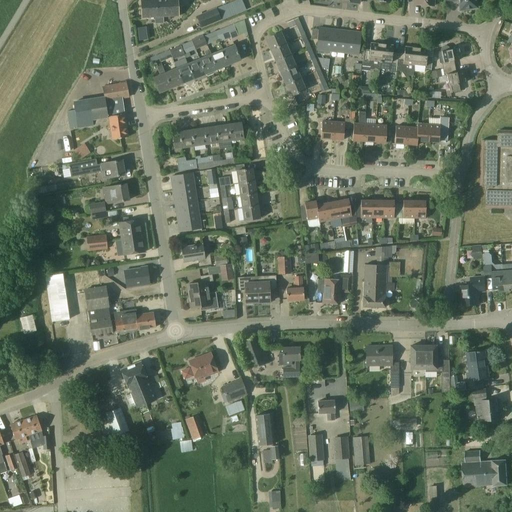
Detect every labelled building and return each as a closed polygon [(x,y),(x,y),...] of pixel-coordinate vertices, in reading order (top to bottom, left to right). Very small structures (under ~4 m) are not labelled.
[(154,18),(154,24),(163,24),(163,17),(178,17),(177,0),(140,0),(142,19),(154,18)] [(241,0),(238,0),(217,8),(222,20),(246,10),(241,0)] [(459,0),(460,10),(476,8),(475,0),(444,0),(444,1),(453,2),(453,0),(459,0)] [(216,9),(197,17),(201,28),(220,20),(216,9)] [(233,25),(215,32),(217,37),(224,34),(224,35),(229,34),(231,40),(238,37),(233,25)] [(295,27),(301,38),(305,36),(300,25),(295,27)] [(137,27),(138,40),(149,39),(148,27),(137,27)] [(319,31),(319,29),(316,51),(323,51),(323,49),(330,50),(330,52),(333,30),(326,29),(326,32),(319,31)] [(339,31),(333,30),(330,52),(331,52),(331,50),(338,50),(338,53),(344,54),(346,32),(346,34),(339,33),(339,31)] [(215,32),(203,37),(206,45),(218,41),(217,37),(215,32)] [(346,32),(344,54),(350,54),(350,52),(357,53),(357,55),(358,55),(360,33),(353,32),(353,35),(346,34),(346,32)] [(266,39),(271,51),(285,45),(280,33),(266,39)] [(301,38),(305,50),(310,47),(305,36),(301,38)] [(203,37),(192,42),(195,50),(206,45),(203,37)] [(180,46),(182,50),(184,55),(195,50),(192,42),(180,46)] [(382,45),(370,43),(369,51),(363,50),(362,62),(368,63),(368,64),(373,70),(376,68),(379,68),(382,45)] [(271,51),(275,62),(290,56),(285,45),(271,51)] [(393,46),(382,45),(379,68),(389,70),(389,72),(396,73),(396,72),(396,70),(398,54),(392,53),(393,46)] [(184,55),(182,50),(180,46),(169,51),(170,55),(172,60),(184,55)] [(234,46),(222,50),(228,65),(240,61),(234,46)] [(441,64),(442,70),(455,67),(453,61),(461,59),(458,48),(449,50),(448,48),(446,46),(442,47),(440,50),(441,52),(437,53),(439,64),(441,64)] [(305,50),(310,61),(315,59),(310,47),(305,50)] [(404,54),(398,54),(396,70),(402,70),(407,78),(410,76),(412,76),(416,48),(405,47),(404,54)] [(412,76),(413,76),(413,72),(424,73),(424,69),(431,70),(432,57),(426,57),(427,50),(416,48),(412,76)] [(209,51),(216,70),(218,70),(218,72),(224,70),(223,67),(228,65),(222,50),(211,55),(209,51)] [(157,55),(159,60),(160,63),(168,60),(166,57),(170,55),(169,51),(157,55)] [(206,57),(199,60),(205,75),(206,75),(207,77),(213,74),(212,72),(216,70),(209,51),(204,53),(206,57)] [(146,60),(147,65),(159,60),(157,55),(146,60)] [(275,62),(280,74),(295,67),(290,56),(275,62)] [(310,61),(315,72),(320,70),(315,59),(310,61)] [(199,60),(188,64),(194,79),(205,75),(199,60)] [(176,69),(182,84),(194,79),(188,64),(176,69)] [(153,78),(159,93),(171,89),(165,74),(161,65),(156,67),(160,76),(153,78)] [(280,74),(285,85),(300,79),(295,67),(280,74)] [(446,75),(450,93),(462,91),(460,84),(466,83),(463,71),(456,73),(455,67),(442,70),(444,76),(446,75)] [(165,74),(171,89),(182,84),(176,69),(165,74)] [(318,85),(321,92),(327,90),(328,90),(329,90),(326,82),(325,82),(320,70),(315,72),(318,77),(320,84),(318,85)] [(285,85),(290,97),(305,90),(300,79),(285,85)] [(104,101),(122,98),(128,97),(126,84),(102,87),(104,98),(104,101)] [(91,121),(124,115),(122,98),(104,101),(104,98),(74,103),(75,110),(66,112),(69,129),(92,125),(91,121)] [(352,141),(363,142),(365,113),(359,112),(358,124),(353,124),(352,141)] [(363,142),(374,143),(375,125),(364,125),(365,113),(363,142)] [(109,123),(112,140),(128,138),(124,115),(91,121),(92,125),(109,123)] [(320,139),(332,140),(333,123),(322,122),(320,139)] [(440,126),(428,125),(427,142),(438,143),(439,132),(447,133),(447,122),(440,122),(440,126)] [(228,125),(230,141),(243,139),(240,123),(228,125)] [(332,140),(343,141),(344,123),(333,123),(332,140)] [(428,125),(417,124),(417,128),(416,141),(417,141),(427,142),(428,125)] [(228,125),(216,127),(218,143),(230,141),(228,125)] [(374,143),(385,143),(386,126),(375,125),(374,143)] [(394,144),(405,145),(407,127),(395,126),(394,144)] [(206,145),(218,143),(216,127),(203,129),(206,145)] [(405,145),(417,146),(417,141),(416,141),(417,128),(407,127),(405,145)] [(206,145),(203,129),(191,131),(193,146),(206,145)] [(181,148),(193,146),(191,131),(178,133),(181,148)] [(498,141),(482,140),(481,186),(487,186),(486,208),(511,208),(511,131),(498,131),(498,141)] [(84,143),(73,149),(79,159),(90,153),(84,143)] [(195,160),(197,169),(209,167),(208,163),(201,164),(200,156),(195,157),(195,160)] [(185,158),(176,159),(177,163),(178,172),(197,169),(195,160),(185,161),(185,158)] [(110,170),(111,177),(124,175),(122,161),(97,165),(96,159),(77,163),(79,176),(110,170)] [(236,171),(238,183),(254,181),(252,169),(236,171)] [(214,177),(213,170),(206,171),(207,178),(214,177)] [(171,185),(172,191),(194,188),(194,187),(192,188),(191,181),(193,181),(192,174),(170,177),(170,178),(173,178),(174,185),(171,185)] [(238,183),(240,196),(256,193),(254,181),(238,183)] [(126,185),(107,188),(110,204),(129,200),(126,185)] [(217,196),(216,187),(209,189),(210,197),(217,196)] [(174,204),(196,201),(195,195),(193,195),(192,188),(194,188),(172,191),(173,197),(176,197),(177,204),(174,204)] [(240,196),(242,208),(258,206),(256,193),(240,196)] [(337,202),(340,219),(351,216),(348,200),(337,202)] [(176,212),(177,218),(199,215),(198,214),(196,215),(195,208),(197,207),(196,201),(174,204),(175,205),(177,204),(178,211),(176,212)] [(222,203),(223,211),(233,210),(232,201),(222,203)] [(371,218),(372,201),(360,201),(360,218),(365,218),(365,223),(371,223),(371,218)] [(371,218),(382,218),(382,201),(372,201),(371,218)] [(394,201),(382,201),(382,218),(398,219),(398,207),(394,207),(394,201)] [(403,207),(398,207),(398,219),(402,219),(402,218),(414,218),(414,201),(403,201),(403,207)] [(414,201),(414,218),(425,218),(425,201),(414,201)] [(106,211),(105,204),(105,202),(88,205),(90,213),(90,214),(106,211)] [(316,206),(315,202),(304,204),(309,228),(319,226),(318,223),(319,223),(316,206)] [(326,204),(330,221),(340,219),(337,202),(326,204)] [(326,204),(316,206),(319,223),(330,221),(326,204)] [(242,208),(244,221),(260,219),(258,206),(242,208)] [(179,231),(179,232),(201,228),(200,222),(197,222),(196,215),(199,215),(177,218),(178,224),(180,224),(181,231),(179,231)] [(119,223),(121,239),(142,236),(140,220),(119,223)] [(234,229),(235,235),(245,234),(244,227),(234,228),(234,229)] [(86,237),(87,246),(106,243),(105,235),(86,237)] [(121,239),(123,256),(145,252),(142,236),(121,239)] [(87,246),(87,252),(107,250),(106,243),(87,246)] [(198,260),(199,267),(211,265),(209,253),(203,254),(202,245),(181,248),(183,263),(198,260)] [(391,247),(375,248),(374,257),(376,257),(376,266),(365,265),(363,297),(363,307),(384,308),(385,291),(393,291),(393,284),(385,283),(386,266),(387,266),(388,258),(391,258),(391,247)] [(343,273),(352,273),(353,252),(344,251),(343,273)] [(214,256),(215,266),(226,264),(225,255),(214,256)] [(277,258),(278,275),(291,274),(290,257),(277,258)] [(219,266),(221,281),(233,280),(231,265),(226,265),(226,264),(215,266),(219,266)] [(499,290),(499,292),(504,292),(502,265),(492,266),(491,267),(493,290),(499,290)] [(502,265),(504,292),(509,291),(509,289),(511,288),(511,267),(508,268),(507,265),(502,265)] [(124,271),(126,288),(149,284),(147,268),(124,271)] [(189,297),(209,294),(207,282),(213,281),(212,275),(200,277),(201,283),(187,285),(187,286),(186,286),(187,293),(188,293),(189,297)] [(323,303),(339,304),(339,293),(350,294),(351,276),(340,275),(340,281),(324,280),(324,284),(317,284),(315,286),(314,288),(314,291),(316,293),(324,293),(323,303)] [(256,277),(257,303),(262,303),(262,304),(269,304),(269,289),(276,289),(275,276),(256,277)] [(286,289),(287,302),(304,301),(303,288),(302,276),(293,277),(294,289),(286,289)] [(245,290),(245,305),(252,305),(252,303),(257,303),(256,277),(238,278),(238,291),(245,290)] [(462,294),(463,307),(479,305),(478,293),(485,293),(484,277),(470,278),(470,285),(462,286),(462,294)] [(46,282),(51,322),(69,320),(63,279),(46,282)] [(85,290),(91,335),(112,332),(105,287),(85,290)] [(205,306),(205,310),(218,308),(216,293),(209,294),(189,297),(189,300),(188,300),(189,307),(190,307),(191,309),(205,306)] [(114,313),(117,332),(137,329),(137,331),(155,328),(152,313),(142,315),(136,315),(135,310),(114,313)] [(19,319),(23,334),(36,331),(32,315),(19,319)] [(237,341),(247,369),(269,362),(259,334),(237,341)] [(366,347),(366,366),(391,366),(391,346),(366,347)] [(410,369),(425,370),(425,346),(410,346),(410,369)] [(436,370),(436,373),(448,373),(448,361),(436,361),(436,346),(425,346),(425,370),(436,370)] [(282,368),(283,378),(300,377),(299,367),(298,360),(300,360),(299,348),(282,349),(283,361),(291,361),(291,367),(282,368)] [(484,352),(467,355),(470,373),(466,374),(468,390),(482,388),(481,379),(488,378),(484,352)] [(180,370),(184,379),(194,376),(194,378),(203,374),(204,377),(217,372),(210,354),(189,362),(190,367),(180,370)] [(131,366),(147,405),(156,401),(148,381),(141,362),(131,366)] [(128,389),(137,409),(147,405),(131,366),(120,370),(128,389)] [(398,371),(390,371),(390,389),(391,389),(398,389),(399,389),(398,371)] [(221,387),(227,403),(247,395),(241,379),(221,387)] [(476,406),(478,422),(484,421),(484,422),(500,420),(498,399),(486,401),(485,390),(472,391),(473,399),(474,406),(476,406)] [(227,415),(244,410),(240,399),(224,405),(227,415)] [(326,414),(327,421),(335,421),(334,413),(335,413),(334,401),(317,402),(318,414),(326,414)] [(105,413),(113,436),(128,430),(120,408),(105,413)] [(259,446),(273,444),(270,415),(255,416),(259,446)] [(23,421),(28,436),(42,431),(36,416),(23,421)] [(184,420),(192,440),(203,436),(195,416),(184,420)] [(16,440),(18,445),(27,442),(25,437),(28,436),(23,421),(10,425),(15,440),(16,440)] [(171,429),(173,440),(184,438),(182,427),(171,429)] [(308,436),(310,462),(323,461),(321,435),(308,436)] [(332,438),(334,460),(349,459),(347,437),(332,438)] [(352,438),(355,466),(370,465),(367,437),(352,438)] [(278,446),(270,447),(271,460),(280,459),(278,446)] [(462,463),(464,487),(494,485),(494,486),(507,485),(506,460),(492,461),(481,462),(480,451),(465,452),(465,463),(462,463)] [(5,457),(10,471),(18,468),(13,454),(5,457)] [(19,468),(22,477),(30,475),(27,465),(19,468)] [(428,487),(429,500),(439,500),(438,486),(428,487)] [(271,492),(272,502),(280,502),(280,491),(271,492)] [(19,494),(7,498),(9,507),(22,503),(19,494)]
